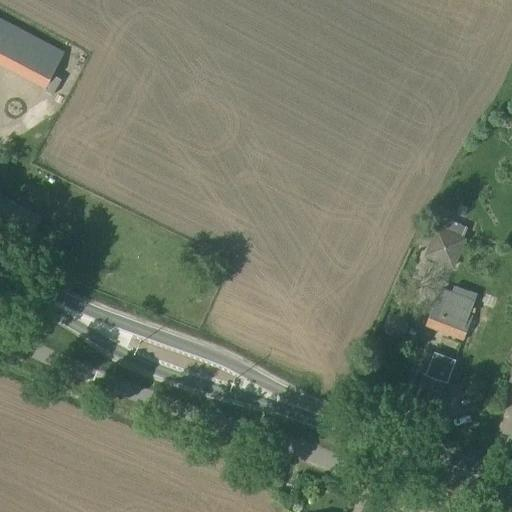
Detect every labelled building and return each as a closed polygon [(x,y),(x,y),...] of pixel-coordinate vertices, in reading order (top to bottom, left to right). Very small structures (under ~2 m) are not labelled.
[(50,46),(31,82),(44,89),(63,52),(50,46)] [(0,233),(28,248),(43,220),(0,196),(0,233)] [(453,270),(466,240),(435,227),(423,257),(453,270)] [(462,342),(472,316),(434,302),(424,327),(462,342)] [(291,317),(323,328),(328,314),(296,303),(291,317)] [(447,383),(455,362),(432,353),(424,375),(423,374),(408,411),(433,421),(448,383),(447,383)]
